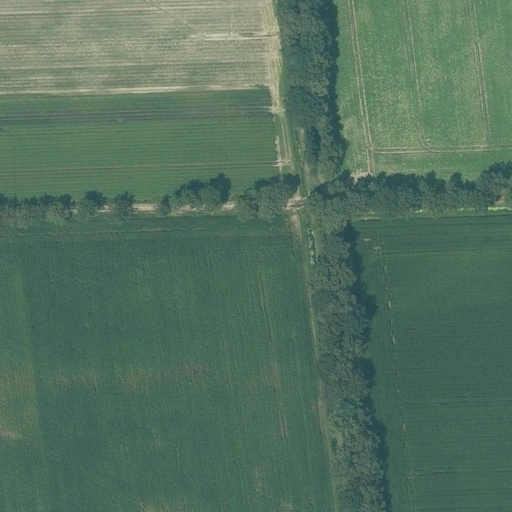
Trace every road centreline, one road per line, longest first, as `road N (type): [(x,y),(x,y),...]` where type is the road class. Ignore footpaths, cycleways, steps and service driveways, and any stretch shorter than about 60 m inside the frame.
road 1 (track): [(0,212),(323,200)]
road 2 (track): [(323,200),(511,194)]
